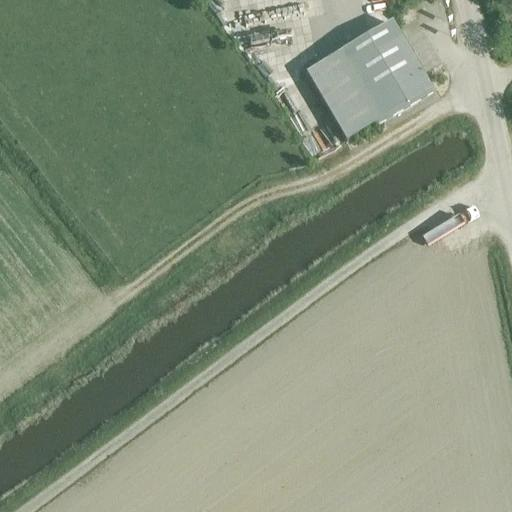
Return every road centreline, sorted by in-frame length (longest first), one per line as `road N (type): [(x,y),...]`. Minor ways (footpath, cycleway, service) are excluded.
road 1 (track): [(504,169),(423,216),(28,511)]
road 2 (track): [(487,92),(341,176),(235,212),(94,313)]
road 3 (unclassified): [(511,205),(468,0)]
